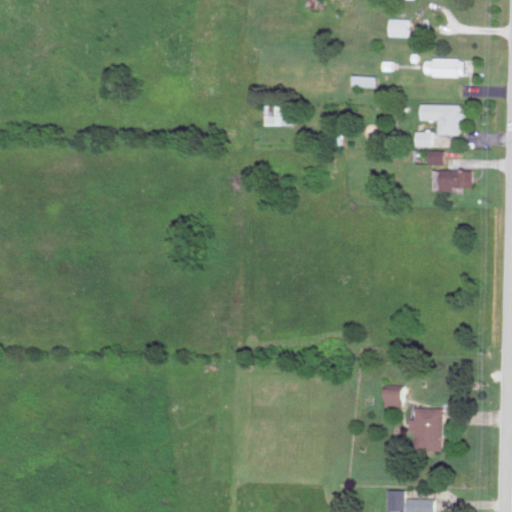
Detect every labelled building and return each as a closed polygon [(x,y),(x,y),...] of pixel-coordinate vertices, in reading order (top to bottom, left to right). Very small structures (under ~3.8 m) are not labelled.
[(412,35),(412,17),(392,17),(392,34),(412,35)] [(428,73),(468,74),(468,57),(429,56),(428,73)] [(355,84),(378,85),(379,74),(355,73),(355,84)] [(462,133),(463,119),(464,119),(465,103),(425,102),(424,117),(441,118),(441,132),(462,133)] [(294,124),(294,104),(267,103),(267,123),(294,124)] [(418,144),(435,144),(435,129),(418,129),(418,144)] [(447,163),(447,150),(431,150),(430,162),(447,163)] [(476,187),(476,169),(438,168),(438,186),(476,187)] [(389,384),(388,407),(406,408),(407,384),(389,384)] [(446,406),(418,406),(418,418),(416,418),(415,449),(445,450),(446,406)] [(436,511),(437,497),(408,497),(408,488),(390,488),(390,509),(403,509),(402,511),(436,511)]
